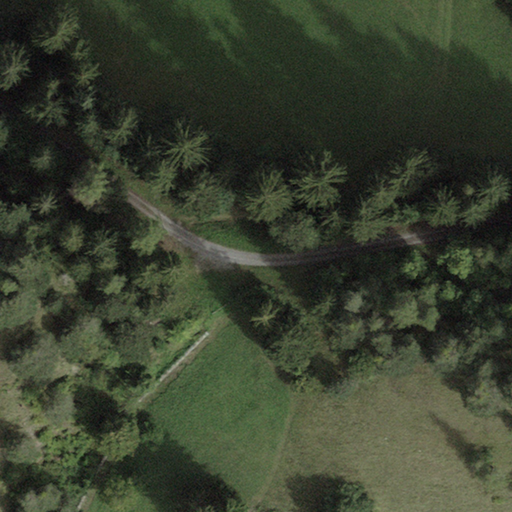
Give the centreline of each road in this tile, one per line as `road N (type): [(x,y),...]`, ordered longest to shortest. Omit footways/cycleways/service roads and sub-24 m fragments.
road 1 (track): [(0,110),(177,228),(237,258),(307,262),(511,221)]
road 2 (track): [(177,228),(188,218),(297,202),(397,150),(437,85),(446,0)]
